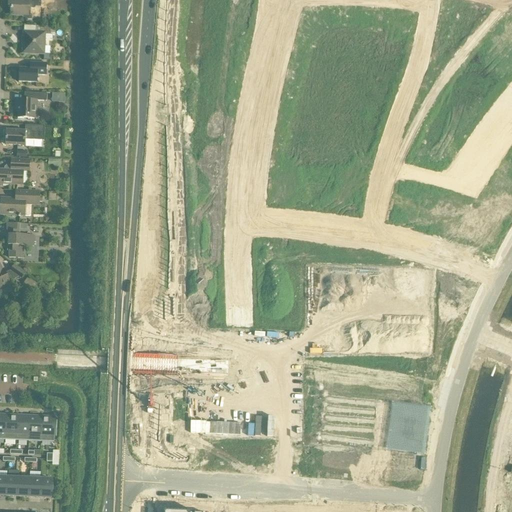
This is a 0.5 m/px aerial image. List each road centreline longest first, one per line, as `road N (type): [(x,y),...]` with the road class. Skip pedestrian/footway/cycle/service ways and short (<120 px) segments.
road 1 (primary): [(123,0),(114,480)]
road 2 (primary): [(140,474),(151,0)]
road 3 (residential): [(450,395),(246,365),(242,219)]
road 4 (residential): [(373,239),(393,137),(436,0)]
road 5 (residential): [(242,219),(254,116),(286,0)]
road 6 (residential): [(235,488),(374,494),(431,509)]
road 7 (residential): [(242,219),(373,239)]
road 8 (residential): [(373,239),(498,274)]
